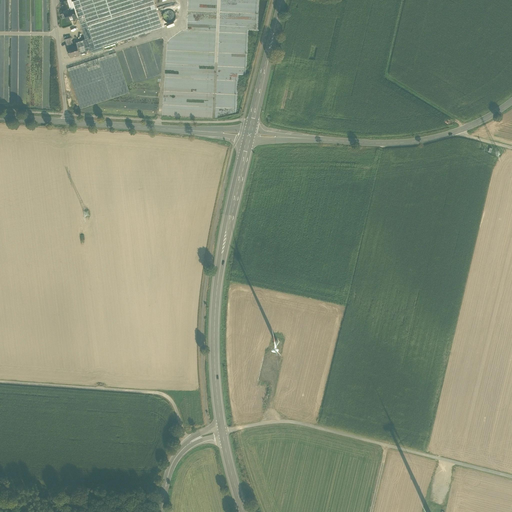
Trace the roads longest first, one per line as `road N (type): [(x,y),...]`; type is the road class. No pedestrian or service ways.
road 1 (unclassified): [(511,477),(294,422),(221,432)]
road 2 (primary): [(221,427),(216,282),(249,134)]
road 3 (track): [(0,381),(159,393),(174,405),(187,444)]
road 4 (tertiary): [(249,134),(402,143),(461,129)]
road 5 (tertiary): [(249,134),(67,121)]
road 6 (primary): [(249,134),(281,0)]
road 7 (unclassified): [(67,121),(52,0)]
